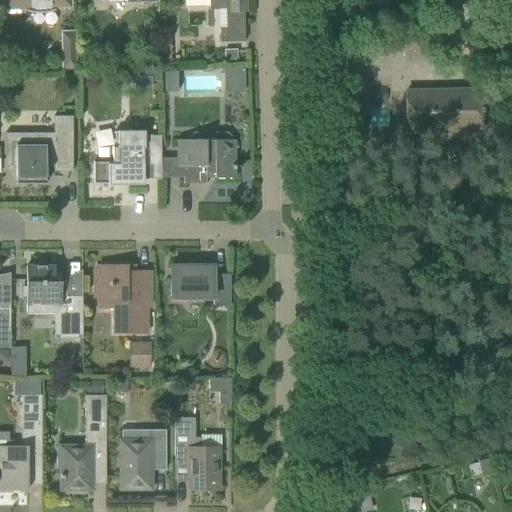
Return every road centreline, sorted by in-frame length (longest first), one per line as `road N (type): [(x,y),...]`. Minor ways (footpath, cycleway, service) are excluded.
road 1 (residential): [(274,230),(281,254),(279,511)]
road 2 (residential): [(274,230),(0,231)]
road 3 (residential): [(264,0),(274,230)]
